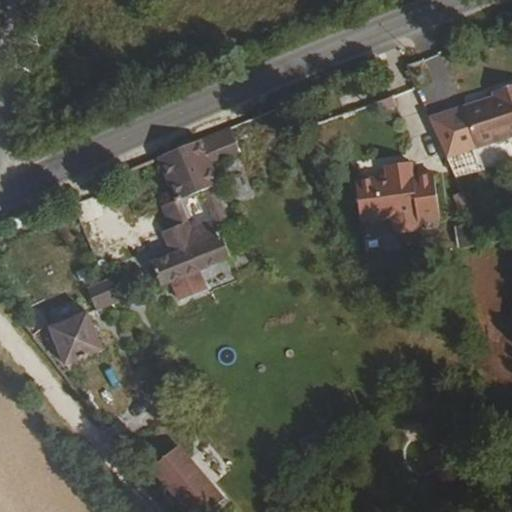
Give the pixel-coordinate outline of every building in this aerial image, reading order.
[(511,109),(511,58),(488,66),(490,72),(458,82),(471,123),(511,109)] [(388,84),(384,74),(373,78),(377,88),(388,84)] [(215,164),(238,157),(230,129),(207,137),(215,164)] [(207,137),(198,140),(207,167),(215,164),(207,137)] [(161,201),(168,223),(161,228),(169,250),(153,258),(160,281),(231,255),(221,225),(225,224),(207,167),(198,140),(158,154),(171,196),(161,201)] [(380,145),(382,157),(384,161),(371,164),(371,160),(354,164),(352,169),(361,203),(389,197),(416,190),(417,199),(439,196),(429,151),(407,154),(406,141),(380,145)] [(418,204),(417,199),(416,190),(389,197),(392,211),(415,208),(418,204)] [(463,250),(479,247),(479,229),(462,230),(463,250)] [(109,278),(85,287),(94,311),(118,302),(109,278)] [(48,330),(60,368),(99,352),(85,315),(48,330)] [(202,511),(221,499),(177,449),(145,473),(179,511),(202,511)]
